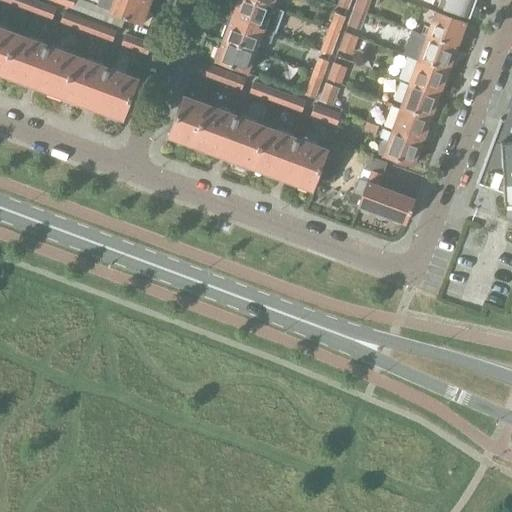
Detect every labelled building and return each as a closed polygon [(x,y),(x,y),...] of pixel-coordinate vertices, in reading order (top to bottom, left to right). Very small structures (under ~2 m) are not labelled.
[(25,10),(28,0),(19,0),(17,7),(25,10)] [(33,13),(37,2),(32,0),(28,0),(25,10),(33,13)] [(109,11),(109,12),(141,24),(149,1),(146,0),(98,0),(96,6),(109,11)] [(271,7),(253,0),(237,0),(235,4),(234,4),(230,14),(232,15),(231,17),(274,33),(282,11),(271,7)] [(356,0),(353,8),(366,13),(371,0),(356,0)] [(432,0),(431,4),(468,18),(474,0),(432,0)] [(43,16),(47,5),(37,2),(33,13),(43,16)] [(43,16),(51,20),(55,9),(47,5),(43,16)] [(366,13),(353,8),(347,26),(360,31),(366,13)] [(72,15),(63,12),(59,23),(68,26),(72,15)] [(464,23),(434,12),(426,35),(456,46),(457,44),(458,44),(462,35),(460,34),(464,23)] [(334,13),(329,28),(338,32),(343,17),(334,13)] [(77,29),(81,18),(72,15),(68,26),(77,29)] [(270,43),(274,33),(231,17),(227,27),(226,26),(222,36),(224,37),(223,39),(255,51),(259,40),(270,43)] [(85,32),(89,21),(81,18),(77,29),(85,32)] [(93,35),(97,24),(89,21),(85,32),(93,35)] [(103,39),(107,28),(97,24),(93,35),(103,39)] [(0,27),(0,73),(1,74),(16,34),(0,27)] [(103,39),(111,42),(115,31),(107,28),(103,39)] [(338,32),(329,28),(323,44),(332,47),(338,32)] [(344,33),(338,50),(352,55),(358,38),(344,33)] [(16,34),(1,74),(61,97),(77,56),(16,34)] [(133,38),(124,35),(120,45),(129,48),(133,38)] [(426,35),(417,60),(447,70),(448,68),(449,68),(453,59),(452,58),(456,46),(426,35)] [(137,52),(141,41),(133,38),(129,48),(137,52)] [(255,51),(223,39),(219,49),(217,48),(214,58),(215,58),(214,62),(246,74),(255,51)] [(137,52),(146,55),(150,44),(141,41),(137,52)] [(122,119),(137,79),(77,56),(61,97),(122,119)] [(312,73),(321,76),(327,62),(317,58),(312,73)] [(447,70),(417,60),(409,83),(438,94),(439,91),(441,92),(444,82),(443,82),(447,70)] [(203,64),(195,61),(191,73),(199,75),(203,64)] [(333,62),(327,79),(341,84),(347,67),(333,62)] [(210,67),(203,64),(199,75),(206,78),(210,67)] [(210,67),(206,78),(213,81),(217,69),(210,67)] [(225,72),(217,69),(213,81),(221,84),(225,72)] [(231,87),(235,76),(225,72),(221,84),(231,87)] [(321,76),(312,73),(303,95),(313,99),(321,76)] [(244,79),(235,76),(231,87),(240,91),(244,79)] [(262,86),(252,83),(248,94),(257,97),(262,86)] [(409,83),(400,107),(430,118),(431,115),(432,115),(436,106),(434,105),(438,94),(409,83)] [(319,101),(331,106),(338,89),(325,84),(319,101)] [(267,101),(271,90),(262,86),(257,97),(267,101)] [(275,104),(279,93),(271,90),(267,101),(275,104)] [(511,92),(507,106),(510,106),(503,123),(502,122),(501,119),(499,118),(494,134),(475,183),(477,184),(477,183),(502,193),(503,201),(503,204),(505,203),(511,202),(511,92)] [(283,107),(287,96),(279,93),(275,104),(283,107)] [(183,96),(167,136),(189,144),(204,104),(183,96)] [(287,96),(283,107),(293,110),(297,99),(287,96)] [(383,111),(386,102),(374,98),(371,107),(383,111)] [(297,99),(293,110),(300,113),(305,102),(297,99)] [(189,144),(203,149),(251,167),(266,127),(254,122),(254,123),(219,110),(219,109),(204,104),(189,144)] [(318,120),(322,109),(313,106),(309,116),(318,120)] [(430,118),(400,107),(391,131),(421,141),(422,139),(424,139),(427,130),(426,130),(430,118)] [(327,123),(331,112),(322,109),(318,120),(327,123)] [(327,123),(335,126),(339,115),(331,112),(327,123)] [(374,135),(377,126),(365,122),(362,131),(374,135)] [(266,127),(251,167),(311,190),(327,150),(314,145),(313,146),(277,132),(277,131),(266,127)] [(417,153),(421,141),(391,131),(388,141),(383,139),(380,141),(377,150),(377,153),(412,166),(413,162),(415,163),(418,154),(417,153)] [(409,214),(411,209),(410,209),(413,199),(378,186),(387,163),(369,157),(364,170),(370,172),(367,182),(359,179),(355,190),(362,193),(357,206),(404,224),(408,214),(409,214)]
